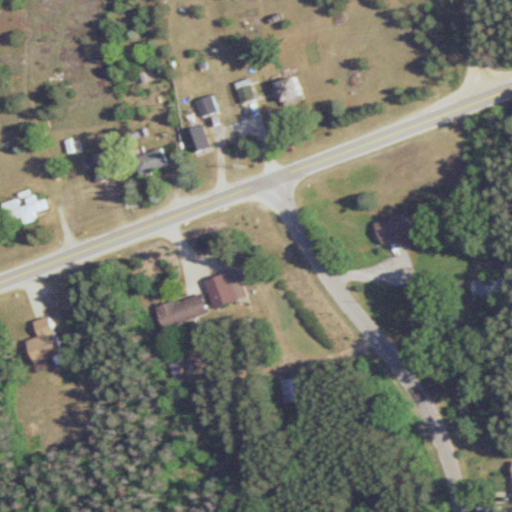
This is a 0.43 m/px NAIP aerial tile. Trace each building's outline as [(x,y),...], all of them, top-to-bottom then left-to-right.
[(279,112),(304,99),(292,77),(267,90),(279,112)] [(256,98),(248,80),(235,85),(242,104),(256,98)] [(200,120),(219,114),(212,96),(194,102),(200,120)] [(211,149),(202,127),(185,134),(194,156),(211,149)] [(169,168),(162,150),(133,160),(140,178),(169,168)] [(88,158),(97,184),(117,177),(107,151),(88,158)] [(23,227),(38,222),(35,215),(48,211),(42,193),(3,206),(9,223),(21,219),(23,227)] [(380,243),(413,233),(406,212),(373,222),(380,243)] [(245,299),(236,271),(206,280),(214,308),(245,299)] [(471,298),(508,298),(508,279),(471,279),(471,298)] [(157,308),(163,329),(209,316),(203,294),(157,308)] [(33,364),(61,355),(49,317),(33,322),(38,338),(25,341),(33,364)]
